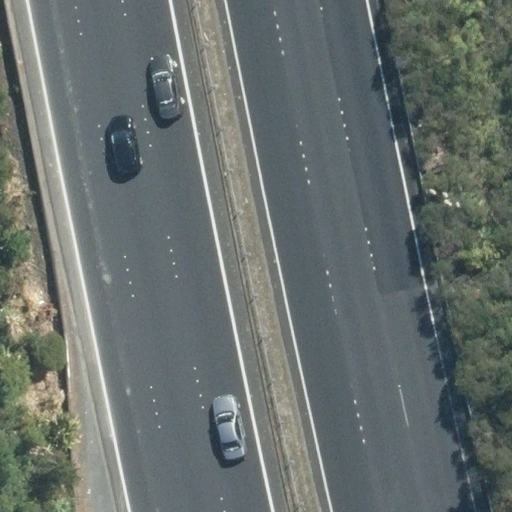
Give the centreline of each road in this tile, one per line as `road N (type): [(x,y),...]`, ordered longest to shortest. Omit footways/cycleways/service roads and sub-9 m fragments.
road 1 (motorway): [(297,0),(404,511)]
road 2 (motorway): [(205,511),(113,0)]
